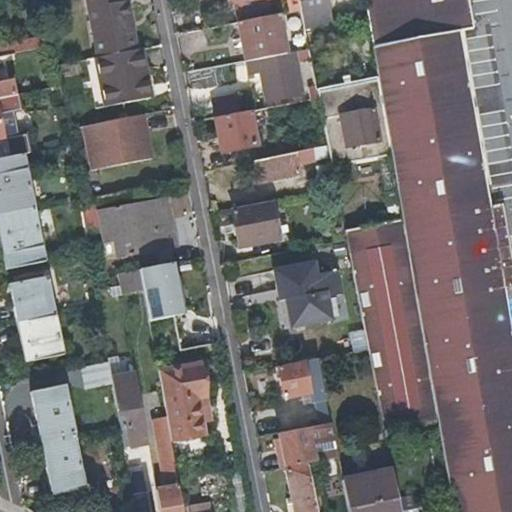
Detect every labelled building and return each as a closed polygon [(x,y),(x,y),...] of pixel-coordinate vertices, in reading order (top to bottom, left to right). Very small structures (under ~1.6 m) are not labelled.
[(84,0),(95,57),(135,49),(126,1),(123,2),(122,0),(84,0)] [(229,0),(230,2),(234,1),(238,20),(272,14),(268,0),(229,0)] [(299,0),(288,0),(290,10),(301,8),(299,0)] [(333,21),(328,0),(299,0),(301,8),(304,27),(333,21)] [(364,0),(373,45),(378,75),(385,116),(388,134),(392,152),(403,216),(344,228),(346,238),(385,430),(439,419),(450,487),(454,511),(511,511),(511,330),(505,289),(504,286),(495,237),(490,208),(489,203),(488,195),(459,33),(459,30),(474,28),(468,0),(364,0)] [(308,47),(304,27),(301,8),(290,10),(298,49),(308,47)] [(287,51),(279,12),(272,13),(272,14),(238,20),(246,59),(287,51)] [(3,53),(52,43),(50,33),(0,43),(3,53)] [(308,47),(298,49),(294,50),(287,51),(246,59),(249,74),(262,71),(268,98),(302,92),(296,60),(310,57),(308,47)] [(150,98),(139,48),(135,49),(95,57),(94,57),(104,107),(150,98)] [(93,109),(104,107),(94,57),(83,59),(93,109)] [(385,116),(378,75),(316,87),(318,95),(322,116),(324,127),(328,143),(329,148),(330,157),(332,164),(392,152),(388,134),(385,116)] [(0,95),(17,93),(14,77),(0,79),(0,95)] [(318,95),(316,87),(316,85),(307,87),(309,97),(318,95)] [(0,156),(22,152),(31,150),(27,130),(13,133),(3,135),(0,123),(0,115),(10,113),(23,110),(20,92),(17,93),(0,95),(0,156)] [(210,98),(213,116),(238,111),(234,94),(210,98)] [(255,143),(249,109),(238,111),(213,116),(220,150),(255,143)] [(0,123),(3,135),(13,133),(10,113),(0,115),(0,123)] [(151,157),(142,113),(81,126),(89,169),(151,157)] [(314,160),(330,157),(329,148),(328,143),(294,150),(254,158),(258,179),(299,172),(298,165),(315,162),(314,160)] [(0,212),(33,206),(22,152),(0,156),(0,212)] [(323,188),(336,186),(333,172),(312,176),(315,190),(323,188)] [(115,255),(181,244),(175,213),(176,212),(173,195),(96,208),(99,228),(102,240),(112,239),(115,255)] [(271,198),(231,206),(239,244),(279,236),(271,198)] [(85,230),(99,228),(96,208),(94,199),(80,202),(85,230)] [(44,260),(44,259),(33,206),(0,212),(0,242),(5,267),(5,268),(44,260)] [(495,237),(504,286),(511,284),(511,264),(502,206),(490,208),(495,237)] [(299,263),(311,322),(332,318),(327,296),(342,292),(337,268),(317,272),(314,260),(299,263)] [(311,322),(299,263),(273,268),(277,288),(287,287),(289,296),(284,297),(290,326),(311,322)] [(121,293),(142,289),(138,268),(117,272),(120,285),(121,293)] [(16,321),(54,313),(46,274),(8,282),(16,321)] [(287,287),(277,288),(284,327),(290,326),(284,297),(289,296),(287,287)] [(62,352),(54,313),(16,321),(24,360),(62,352)] [(195,316),(200,344),(217,341),(211,313),(195,316)] [(180,348),(200,344),(195,316),(195,314),(174,318),(180,348)] [(321,371),(318,356),(277,364),(283,396),(309,391),(311,401),(319,400),(320,406),(317,406),(321,423),(331,421),(321,371)] [(111,376),(108,358),(82,364),(86,385),(112,380),(111,376)] [(183,365),(196,435),(206,434),(204,420),(200,398),(207,396),(201,361),(183,365)] [(170,440),(196,435),(183,365),(157,370),(165,416),(170,440)] [(139,391),(135,372),(111,376),(112,380),(117,408),(124,407),(130,445),(147,442),(139,391)] [(40,438),(74,431),(64,382),(30,389),(40,438)] [(211,419),(207,396),(200,398),(204,420),(211,419)] [(124,446),(130,445),(124,407),(117,408),(119,422),(123,440),(124,446)] [(182,511),(174,462),(170,440),(165,416),(152,418),(164,486),(156,487),(160,511),(182,511)] [(338,455),(331,421),(321,423),(279,432),(279,435),(285,465),(316,459),(338,455)] [(85,485),(74,431),(40,438),(51,492),(85,485)] [(281,466),(285,465),(279,435),(275,436),(281,466)] [(132,491),(146,488),(141,464),(127,466),(132,491)] [(294,511),(316,511),(307,464),(286,468),(294,511)] [(349,511),(401,511),(392,466),(375,469),(371,465),(356,468),(353,473),(342,475),(349,511)] [(442,511),(454,511),(450,487),(439,489),(442,511)] [(134,504),(149,501),(146,488),(132,491),(134,504)] [(402,511),(418,511),(418,509),(415,494),(400,497),(402,511)] [(209,511),(210,511),(208,501),(189,505),(190,511),(209,511)]
